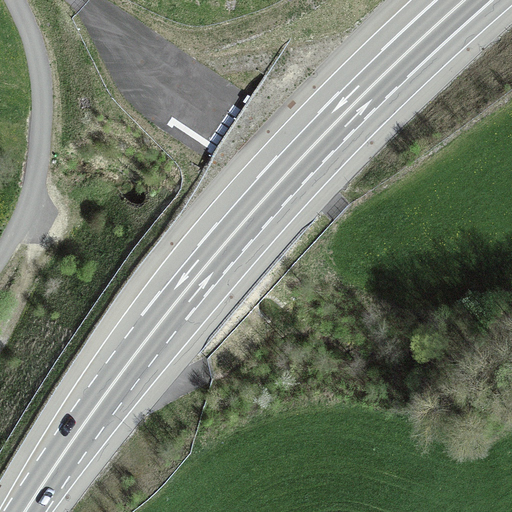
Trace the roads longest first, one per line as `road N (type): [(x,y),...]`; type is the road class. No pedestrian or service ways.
road 1 (trunk): [(24,511),(193,280),(369,88)]
road 2 (unclassified): [(13,0),(38,61),(45,157),(30,225),(0,271)]
road 3 (trunk): [(369,88),(433,58),(503,0)]
road 4 (trunk): [(369,88),(466,0)]
